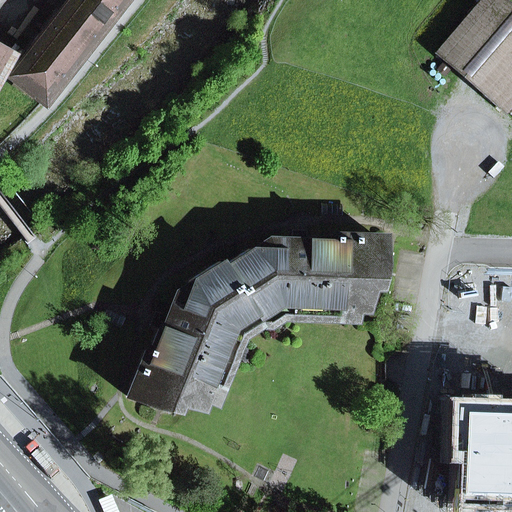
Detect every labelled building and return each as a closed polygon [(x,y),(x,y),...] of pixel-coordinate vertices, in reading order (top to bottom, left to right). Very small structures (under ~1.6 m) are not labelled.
[(11,57),(2,73),(43,104),(123,0),(66,0),(18,62),(11,57)] [(511,11),(498,0),(483,0),(438,53),(504,110),(511,101),(511,11)] [(0,76),(2,73),(11,57),(12,55),(0,48),(0,76)] [(330,242),(305,241),(304,245),(273,244),(273,250),(248,250),(221,267),(220,268),(250,314),(250,315),(253,320),(254,319),(272,307),(287,308),(287,318),(351,320),(352,311),(352,288),(364,288),(365,266),(378,266),(379,239),(330,238),(330,242)] [(220,268),(221,267),(218,262),(190,281),(180,304),(174,301),(163,330),(159,328),(149,352),(145,351),(127,397),(152,407),(157,394),(178,403),(182,392),(203,400),(212,404),(230,358),(249,365),(254,351),(236,344),(227,341),(232,326),(250,315),(250,314),(220,268)] [(366,289),(373,289),(378,266),(365,266),(364,288),(366,289)] [(352,311),(361,311),(366,289),(364,288),(352,288),(352,311)] [(279,317),(287,318),(287,308),(272,307),(254,319),(258,325),(267,325),(279,317)] [(236,344),(239,337),(257,326),(253,320),(250,315),(232,326),(227,341),(236,344)] [(200,409),(203,400),(182,392),(178,403),(177,404),(200,409)] [(177,404),(178,403),(157,394),(152,407),(175,411),(177,404)]
